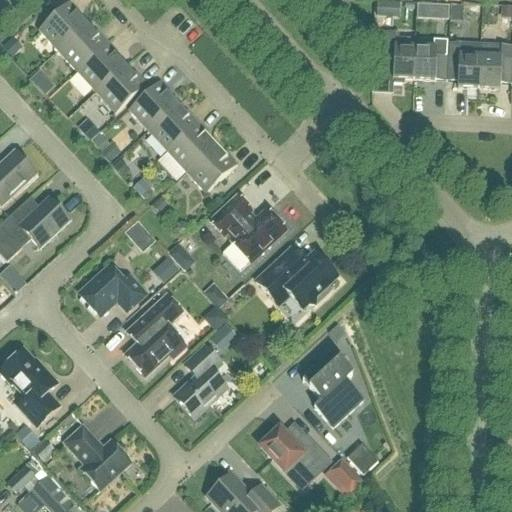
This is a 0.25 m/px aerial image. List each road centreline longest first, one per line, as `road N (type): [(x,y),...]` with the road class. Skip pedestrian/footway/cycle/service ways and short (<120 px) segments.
road 1 (residential): [(0,91),(102,214),(101,235),(33,302)]
road 2 (residential): [(472,511),(481,289),(492,254)]
road 3 (residential): [(111,0),(146,36),(184,57),(282,163)]
road 4 (residential): [(185,473),(33,302)]
road 5 (residential): [(492,254),(384,143)]
road 6 (residential): [(339,107),(243,0)]
road 7 (residential): [(511,129),(413,123),(384,143)]
road 8 (residential): [(185,473),(275,389)]
